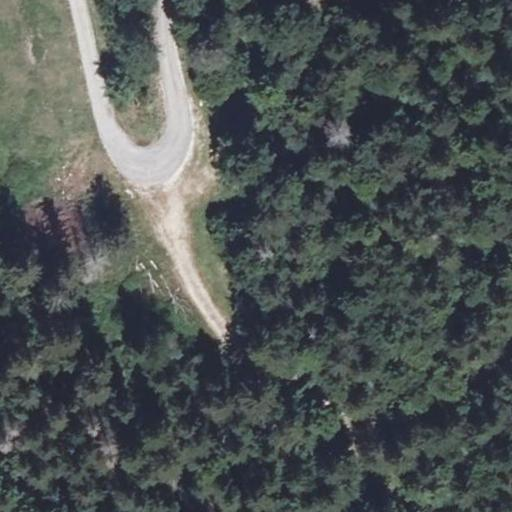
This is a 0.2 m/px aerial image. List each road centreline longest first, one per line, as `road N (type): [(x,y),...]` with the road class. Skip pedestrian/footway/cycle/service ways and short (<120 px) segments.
road 1 (track): [(152,171),(226,346),(328,409),(367,412),(459,388),(511,342)]
road 2 (unclassified): [(77,0),(115,146),(132,166),(152,171)]
road 3 (unclassified): [(168,0),(180,128),(165,164),(152,171)]
